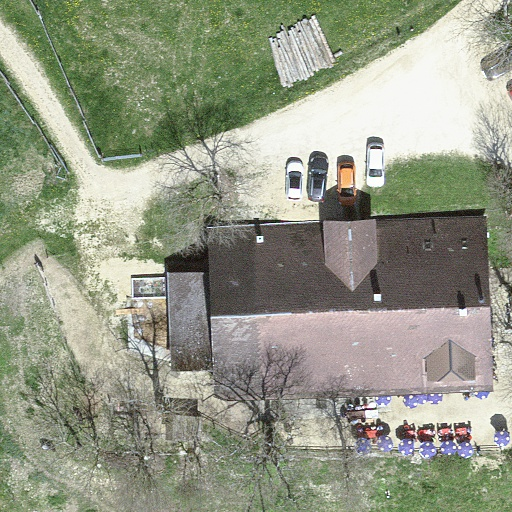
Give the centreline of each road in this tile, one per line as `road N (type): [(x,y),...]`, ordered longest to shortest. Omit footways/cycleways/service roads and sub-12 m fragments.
road 1 (track): [(106,197),(298,118),(407,58)]
road 2 (track): [(0,25),(106,197)]
road 3 (track): [(407,58),(511,152)]
